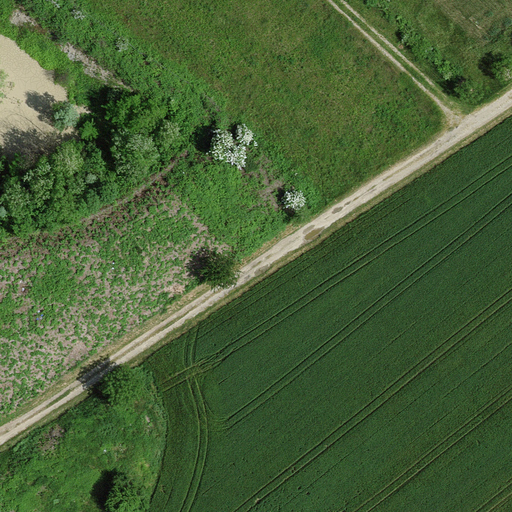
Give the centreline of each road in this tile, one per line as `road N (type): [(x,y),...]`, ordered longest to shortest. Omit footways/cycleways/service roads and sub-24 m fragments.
road 1 (track): [(0,439),(511,99)]
road 2 (track): [(336,0),(470,128)]
